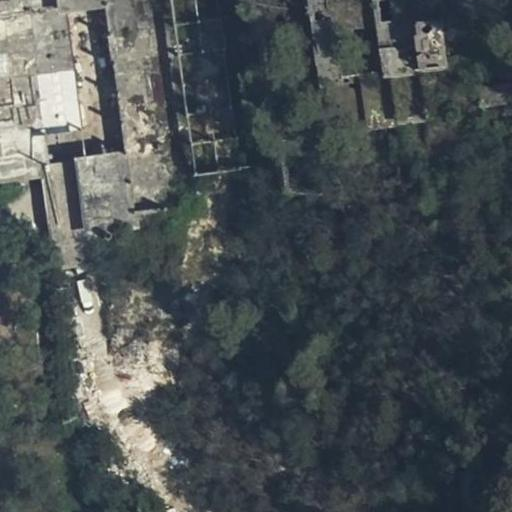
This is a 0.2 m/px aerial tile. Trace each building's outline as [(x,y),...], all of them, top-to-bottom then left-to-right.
[(25,69),(16,0),(0,0),(0,157),(36,153),(25,69)] [(115,202),(194,192),(365,168),(358,120),(381,116),(371,65),(423,57),(418,13),(398,15),(395,0),(64,0),(68,26),(94,206),(103,204),(115,202)] [(334,186),(297,191),(302,229),(339,223),(334,186)] [(211,319),(207,287),(204,266),(194,192),(115,202),(119,217),(106,219),(96,221),(113,332),(211,319)] [(103,204),(106,219),(119,217),(115,202),(103,204)]
